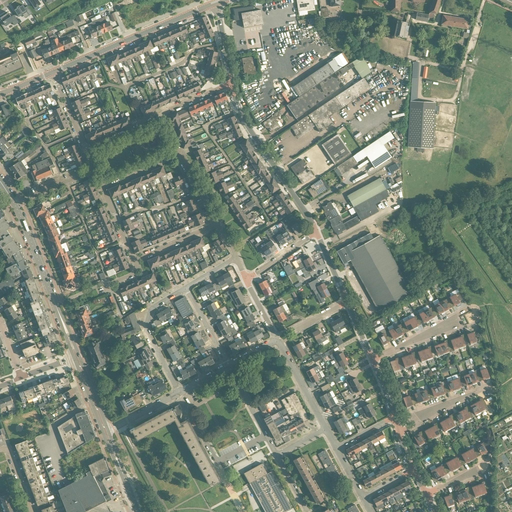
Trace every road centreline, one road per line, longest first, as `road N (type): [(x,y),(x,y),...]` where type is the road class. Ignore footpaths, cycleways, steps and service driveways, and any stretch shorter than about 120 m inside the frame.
road 1 (secondary): [(76,357),(0,182)]
road 2 (tertiary): [(52,72),(215,1)]
road 3 (residential): [(313,233),(249,132),(230,84)]
road 4 (residential): [(241,511),(189,411),(211,395)]
road 5 (residential): [(175,392),(143,330),(151,307),(182,286)]
